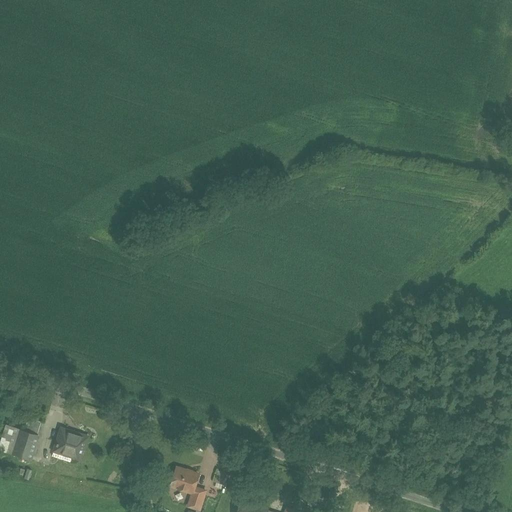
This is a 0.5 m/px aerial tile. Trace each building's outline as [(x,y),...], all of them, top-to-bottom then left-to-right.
[(41,422),(28,418),(24,431),(37,435),(41,422)] [(88,437),(61,428),(54,451),(81,460),(88,437)] [(24,431),(21,429),(13,455),(30,460),(38,435),(24,431)] [(188,470),(177,467),(171,486),(193,493),(195,487),(199,474),(192,472),(192,473),(188,471),(188,470)] [(218,470),(213,480),(221,483),(225,473),(218,470)] [(206,490),(195,487),(193,493),(189,506),(200,509),(206,490)] [(484,492),(478,490),(475,499),(481,501),(484,492)] [(268,509),(241,500),(239,508),(241,509),(240,511),(266,511),(268,509)]
